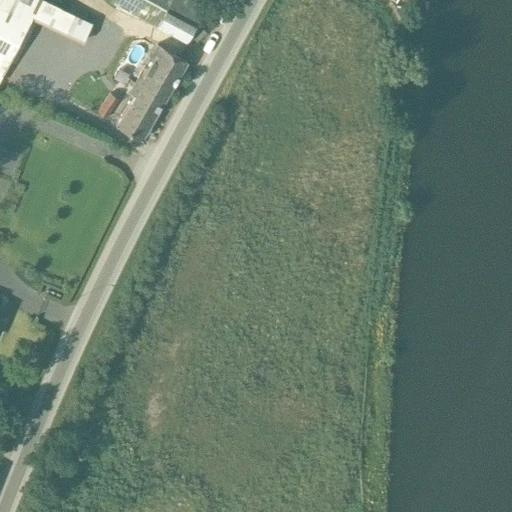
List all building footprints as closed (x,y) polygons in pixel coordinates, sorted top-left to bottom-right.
[(0,0),(0,69),(4,72),(38,0),(0,0)] [(205,8),(191,0),(111,0),(112,0),(185,43),(205,8)] [(409,6),(395,4),(395,8),(404,22),(407,22),(409,6)] [(187,62),(156,44),(130,91),(136,95),(119,125),(143,139),(187,62)] [(109,93),(97,111),(107,118),(119,99),(109,93)]
